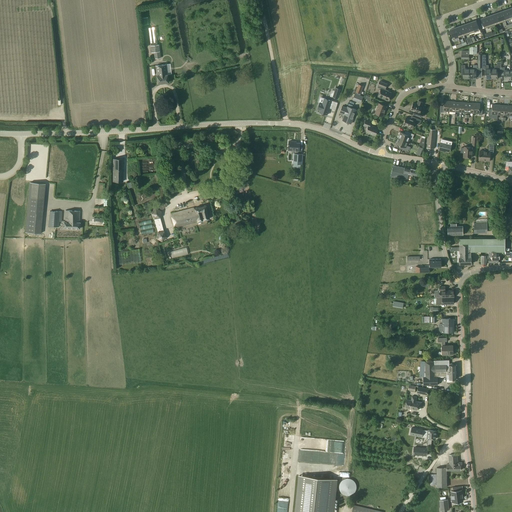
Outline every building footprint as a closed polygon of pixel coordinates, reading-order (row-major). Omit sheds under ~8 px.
[(510,19),(507,10),(502,12),(505,21),(510,19)] [(505,21),(502,12),(497,13),(500,23),(505,21)] [(500,23),(497,13),(492,15),(495,24),(500,23)] [(495,24),(492,15),(487,17),(490,26),(495,24)] [(490,26),(487,17),(483,18),(482,19),(481,20),(482,23),(483,23),(485,26),(485,28),(490,26)] [(479,28),(476,21),(471,22),(474,32),(479,30),(479,28)] [(474,32),(471,22),(466,24),(469,33),(474,32)] [(469,33),(466,24),(461,26),(464,35),(469,33)] [(464,35),(461,26),(455,28),(459,37),(464,35)] [(160,58),(160,52),(159,45),(158,45),(155,27),(149,28),(151,46),(150,46),(151,53),(154,52),(155,59),(160,58)] [(459,37),(455,28),(450,30),(449,31),(450,34),(452,34),(453,37),(453,39),(459,37)] [(482,68),(482,69),(486,69),(486,79),(492,79),(492,69),(489,69),(489,65),(486,65),(486,62),(486,60),(486,56),(482,56),(482,68)] [(501,69),(501,67),(501,62),(497,62),(497,65),(495,65),(495,69),(492,69),(492,79),(498,79),(498,69),(501,69)] [(166,65),(155,66),(157,75),(156,75),(157,84),(168,83),(167,74),(166,65)] [(462,65),(462,73),(463,73),(463,79),(470,79),(470,69),(465,69),(465,65),(462,65)] [(501,67),(501,69),(501,75),(505,75),(504,81),(508,81),(510,81),(510,76),(510,71),(505,70),(505,67),(501,67)] [(378,96),(389,101),(392,93),(385,90),(387,84),(380,81),(377,87),(381,89),(378,96)] [(358,84),(355,92),(360,94),(363,86),(358,84)] [(352,100),(361,103),(363,96),(355,93),(352,100)] [(319,112),(327,115),(332,101),(324,98),(322,103),(320,103),(318,109),(320,110),(319,112)] [(422,106),(423,102),(418,100),(417,104),(414,103),(411,110),(415,112),(414,114),(421,117),(423,112),(420,111),(422,106)] [(440,112),(444,112),(444,111),(450,112),(450,102),(444,101),(444,106),(441,106),(440,112)] [(375,113),(383,117),(387,106),(379,103),(375,113)] [(480,104),(474,103),(473,113),(479,114),(479,115),(482,115),(483,109),(480,109),(480,104)] [(489,116),(492,116),(492,115),(498,115),(499,105),(492,105),(492,109),(489,109),(489,116)] [(343,120),(351,124),(356,110),(348,106),(347,108),(342,106),(340,112),(345,114),(343,120)] [(403,124),(412,128),(414,123),(420,125),(422,120),(413,117),(412,120),(406,117),(403,124)] [(375,134),(376,134),(378,128),(370,125),(372,122),(366,119),(364,125),(367,127),(368,128),(366,132),(375,135),(375,134)] [(414,134),(407,132),(406,134),(400,132),(398,138),(408,142),(409,138),(412,139),(414,134)] [(434,148),(435,139),(434,139),(434,134),(429,134),(429,138),(428,138),(427,148),(434,148)] [(410,149),(410,147),(409,147),(407,146),(408,142),(398,138),(396,144),(402,146),(401,149),(408,151),(409,148),(410,149)] [(289,141),(288,150),(294,151),(294,153),(293,153),(293,164),(302,165),(303,154),(299,154),(299,151),(300,151),(300,143),(294,142),(294,141),(289,141)] [(451,146),(441,143),(439,150),(444,152),(445,151),(450,152),(451,146)] [(494,146),(489,145),(489,152),(480,151),(479,160),(486,161),(490,162),(490,154),(493,154),(494,146)] [(471,158),(472,147),(464,147),(464,148),(461,147),(461,153),(464,153),(463,157),(471,158)] [(113,182),(123,182),(123,159),(113,159),(113,182)] [(409,174),(417,176),(418,170),(408,168),(408,167),(405,167),(405,168),(393,165),(390,176),(407,180),(409,174)] [(30,182),(27,213),(42,214),(45,184),(30,182)] [(158,207),(161,210),(168,205),(165,201),(158,207)] [(208,219),(204,206),(193,208),(173,214),(177,228),(208,219)] [(164,231),(163,231),(160,218),(162,211),(155,208),(150,213),(154,219),(157,231),(156,238),(162,241),(167,237),(164,231)] [(49,227),(59,227),(59,222),(61,222),(62,212),(50,211),(49,227)] [(80,211),(65,211),(65,222),(63,222),(63,228),(79,229),(80,223),(79,223),(80,211)] [(140,223),(142,235),(153,232),(151,221),(140,223)] [(474,223),(474,234),(487,233),(487,222),(474,223)] [(463,235),(463,226),(448,227),(448,235),(463,235)] [(505,238),(459,238),(459,251),(470,251),(471,251),(485,251),(485,255),(487,255),(487,256),(488,256),(488,262),(499,262),(499,254),(498,254),(498,251),(505,251),(505,238)] [(170,252),(172,258),(188,254),(186,247),(170,252)] [(471,251),(470,251),(459,251),(459,254),(460,254),(460,258),(459,258),(459,264),(472,264),(472,258),(471,258),(471,251)] [(441,268),(441,259),(430,259),(430,268),(441,268)] [(454,297),(454,291),(445,291),(445,287),(440,287),(440,288),(438,288),(438,290),(434,290),(435,297),(442,297),(454,297)] [(442,324),(439,324),(439,333),(444,333),(454,333),(454,325),(450,325),(450,319),(442,319),(442,322),(443,322),(443,324),(442,324)] [(453,355),(453,345),(445,346),(445,342),(447,342),(447,338),(438,338),(438,342),(442,342),(442,355),(453,355)] [(456,379),(455,365),(449,365),(449,360),(434,361),(434,362),(425,362),(424,377),(424,385),(438,385),(438,377),(447,377),(447,379),(456,379)] [(418,386),(417,393),(427,395),(429,388),(418,386)] [(417,410),(418,406),(421,406),(422,402),(416,401),(417,397),(412,396),(411,400),(407,400),(405,408),(417,410)] [(435,439),(436,431),(428,430),(423,430),(412,428),(411,434),(427,438),(435,439)] [(320,449),(321,440),(303,440),(303,448),(320,449)] [(427,448),(414,447),(414,454),(427,456),(427,448)] [(343,454),(300,450),(299,461),(342,465),(343,454)] [(447,467),(447,470),(461,470),(461,466),(462,466),(462,462),(457,463),(457,460),(457,455),(449,455),(449,464),(447,464),(447,467)] [(437,487),(447,487),(447,470),(447,467),(436,467),(437,474),(437,485),(437,487)] [(333,511),(337,479),(299,475),(295,511),(333,511)] [(356,489),(356,488),(356,487),(356,486),(356,485),(356,484),(356,483),(355,483),(355,482),(354,481),(353,480),(352,479),(351,479),(351,478),(350,478),(349,478),(348,478),(347,478),(346,478),(345,478),(345,479),(344,479),(343,479),(343,480),(342,480),(341,481),(341,482),(340,482),(340,483),(339,484),(339,485),(339,486),(339,487),(339,488),(339,489),(339,490),(340,490),(340,491),(341,492),(342,493),(342,494),(343,494),(344,495),(345,495),(346,495),(347,496),(348,496),(349,495),(350,495),(351,495),(352,494),(353,493),(354,493),(355,492),(356,491),(356,490),(356,489)] [(288,505),(289,485),(279,485),(279,505),(288,505)] [(451,491),(451,492),(452,499),(452,502),(454,502),(462,501),(463,501),(463,500),(464,499),(463,496),(462,496),(462,494),(461,490),(451,491)] [(444,511),(444,510),(449,510),(448,499),(439,500),(440,507),(439,507),(439,511),(444,511)]
